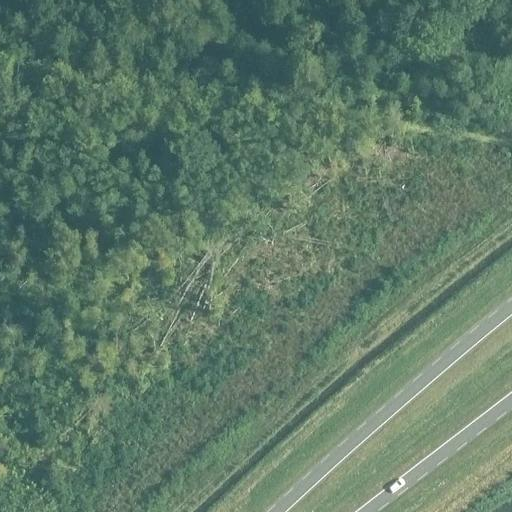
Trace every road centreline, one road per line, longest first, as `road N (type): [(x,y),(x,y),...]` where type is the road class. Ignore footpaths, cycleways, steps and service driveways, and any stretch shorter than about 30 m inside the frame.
road 1 (primary): [(511,308),(280,511)]
road 2 (primary): [(367,511),(511,400)]
